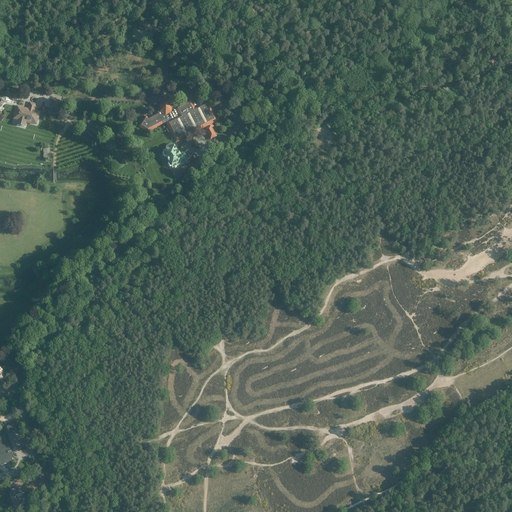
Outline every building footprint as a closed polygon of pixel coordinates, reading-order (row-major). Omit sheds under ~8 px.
[(144,30),(145,45),(155,44),(154,38),(158,37),(158,33),(150,34),(150,30),(144,30)] [(59,101),(52,99),(50,108),(57,110),(59,101)] [(167,103),(161,106),(161,112),(159,113),(149,118),(146,116),(140,126),(148,131),(169,121),(170,122),(167,123),(176,143),(205,128),(211,140),(216,138),(210,126),(218,122),(208,102),(195,109),(192,103),(177,110),(174,106),(172,107),(167,103)] [(37,120),(39,113),(35,112),(37,105),(29,103),(27,110),(17,107),(16,110),(15,114),(14,119),(18,120),(17,126),(24,127),(26,122),(36,125),(36,123),(37,124),(38,120),(37,120)] [(174,146),(164,151),(165,153),(164,154),(165,156),(167,156),(170,163),(169,164),(171,166),(172,167),(173,168),(188,161),(184,154),(180,155),(179,153),(178,154),(174,146)] [(44,160),(49,162),(51,159),(50,148),(43,149),(43,154),(43,156),(44,160)] [(169,169),(164,162),(166,160),(163,155),(158,158),(166,171),(169,169)] [(182,169),(175,172),(178,178),(182,175),(181,173),(183,172),(182,169)] [(14,424),(6,427),(8,433),(16,431),(14,424)] [(0,465),(7,463),(7,462),(9,461),(12,460),(12,459),(13,458),(12,453),(11,453),(10,453),(9,451),(10,451),(11,451),(11,450),(9,446),(8,446),(5,436),(0,437),(0,465)] [(17,476),(16,471),(13,472),(13,473),(11,474),(10,472),(3,475),(4,480),(7,479),(7,480),(9,479),(9,478),(17,476)] [(26,499),(22,495),(21,493),(19,486),(11,488),(12,492),(10,493),(14,507),(18,506),(19,507),(21,505),(25,505),(26,504),(26,503),(27,502),(27,501),(27,500),(26,500),(26,499)]
